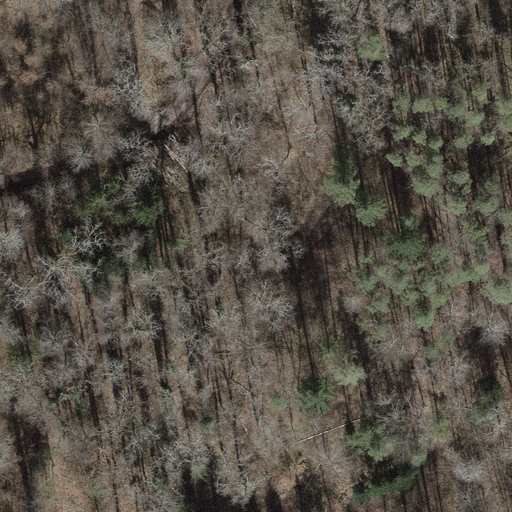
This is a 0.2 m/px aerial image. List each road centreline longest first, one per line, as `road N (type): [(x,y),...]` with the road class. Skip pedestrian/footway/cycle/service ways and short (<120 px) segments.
road 1 (track): [(355,0),(403,153),(467,236),(511,323)]
road 2 (track): [(254,0),(201,80),(152,129),(79,166),(0,184)]
